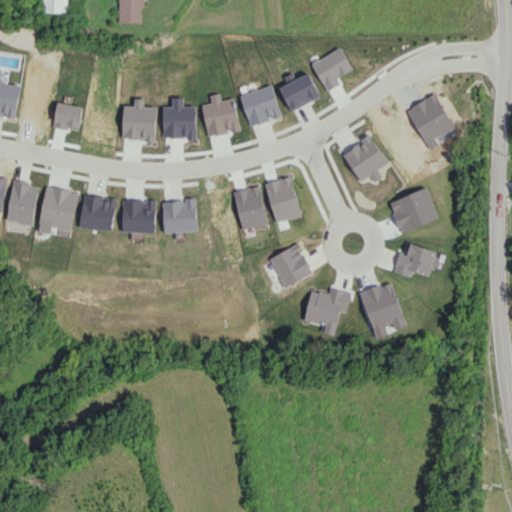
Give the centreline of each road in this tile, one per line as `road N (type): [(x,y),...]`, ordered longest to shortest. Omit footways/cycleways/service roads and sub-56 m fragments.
road 1 (residential): [(510,51),(410,68),(306,139),(236,161),(122,169),(0,148)]
road 2 (tertiary): [(503,0),(510,51),(498,261),(511,406)]
